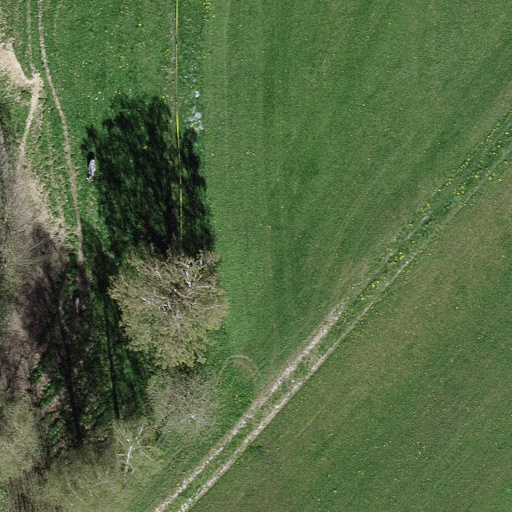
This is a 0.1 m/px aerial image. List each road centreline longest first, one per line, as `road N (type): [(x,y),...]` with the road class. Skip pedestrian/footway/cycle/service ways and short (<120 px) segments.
road 1 (track): [(166,511),(511,127)]
road 2 (track): [(0,132),(23,267),(0,356)]
